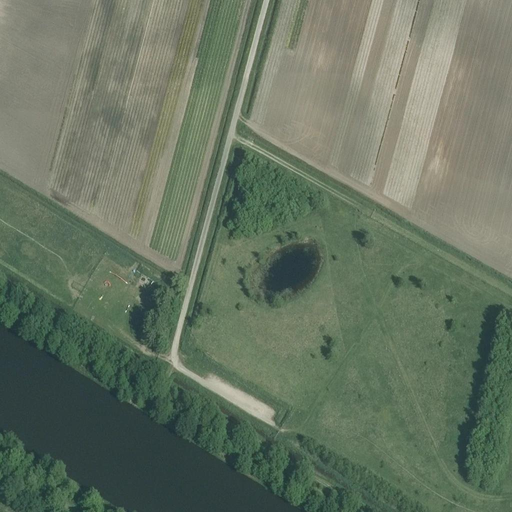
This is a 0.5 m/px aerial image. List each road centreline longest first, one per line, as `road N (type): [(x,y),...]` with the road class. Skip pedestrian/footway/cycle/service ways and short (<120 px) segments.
road 1 (unclassified): [(276,427),(177,365),(173,350),(267,0)]
road 2 (track): [(372,211),(233,131)]
